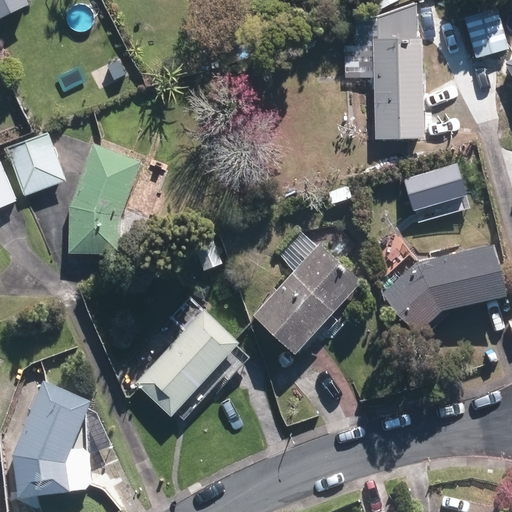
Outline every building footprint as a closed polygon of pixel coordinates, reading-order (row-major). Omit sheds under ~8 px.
[(0,0),(0,3),(6,16),(36,0),(0,0)] [(500,10),(469,18),(478,53),(510,45),(500,10)] [(431,42),(387,42),(387,138),(431,138),(431,42)] [(47,133),(9,148),(27,194),(65,179),(47,133)] [(103,149),(81,206),(80,249),(127,250),(128,214),(147,165),(103,149)] [(0,167),(0,205),(14,200),(0,167)] [(220,236),(199,243),(208,269),(229,262),(220,236)] [(328,248),(266,320),(302,351),(364,279),(328,248)] [(428,328),(454,305),(511,293),(511,269),(508,248),(428,264),(396,292),(428,328)] [(0,258),(0,280),(8,276),(0,258)] [(209,313),(146,383),(180,414),(244,343),(209,313)] [(79,489),(75,458),(98,403),(53,384),(23,457),(28,496),(79,489)]
